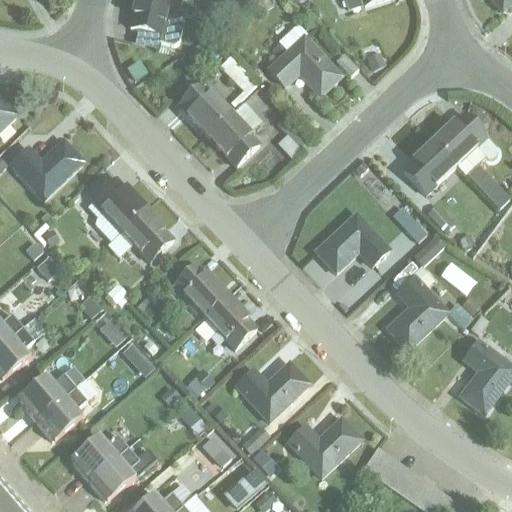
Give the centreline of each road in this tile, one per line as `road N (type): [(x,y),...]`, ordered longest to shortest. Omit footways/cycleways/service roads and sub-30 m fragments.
road 1 (residential): [(511,484),(458,458),(393,404),(244,243)]
road 2 (residential): [(453,47),(244,243)]
road 3 (residential): [(244,243),(76,66)]
